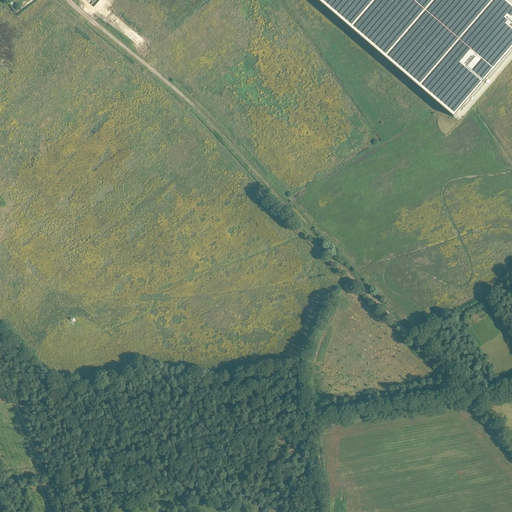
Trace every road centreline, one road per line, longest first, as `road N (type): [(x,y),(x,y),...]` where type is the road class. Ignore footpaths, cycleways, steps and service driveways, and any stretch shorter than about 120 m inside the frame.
road 1 (track): [(471,397),(188,101)]
road 2 (track): [(110,460),(471,397)]
road 3 (unclassified): [(188,101),(69,0)]
